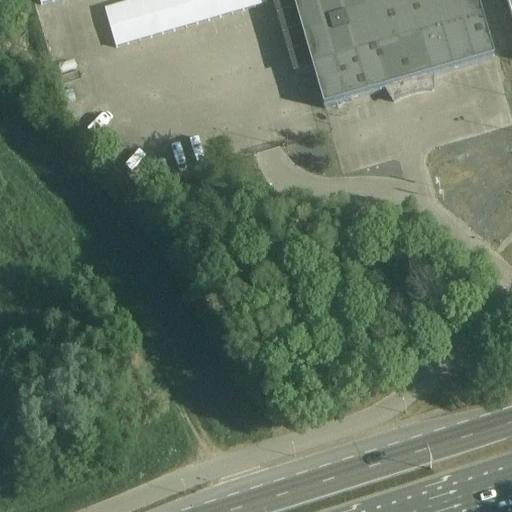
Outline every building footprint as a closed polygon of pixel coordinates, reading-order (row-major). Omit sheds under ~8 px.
[(146,20),(157,17),(152,0),(145,0),(140,2),(146,20)] [(164,0),(152,0),(157,17),(169,13),(164,0)] [(164,0),(169,13),(180,10),(177,0),(164,0)] [(189,0),(177,0),(180,10),(192,7),(189,0)] [(203,3),(209,22),(220,19),(215,0),(203,3)] [(227,0),(215,0),(220,19),(232,15),(227,0)] [(227,0),(232,15),(243,12),(239,0),(227,0)] [(239,0),(243,12),(255,9),(252,0),(239,0)] [(265,0),(252,0),(255,9),(267,5),(265,0)] [(432,78),(495,60),(477,0),(292,0),(324,110),(387,92),(394,104),(401,99),(409,96),(416,94),(424,93),(433,92),(432,78)] [(146,20),(140,2),(129,5),(134,24),(146,20)] [(209,22),(203,3),(192,7),(197,25),(209,22)] [(123,27),(134,24),(129,5),(117,8),(123,27)] [(192,7),(180,10),(186,29),(197,25),(192,7)] [(105,12),(111,30),(123,27),(117,8),(105,12)] [(180,10),(169,13),(174,32),(186,29),(180,10)] [(163,35),(174,32),(169,13),(157,17),(163,35)] [(146,20),(151,39),(163,35),(157,17),(146,20)] [(134,24),(140,42),(151,39),(146,20),(134,24)] [(128,46),(140,42),(134,24),(123,27),(128,46)] [(123,27),(111,30),(116,49),(128,46),(123,27)]
